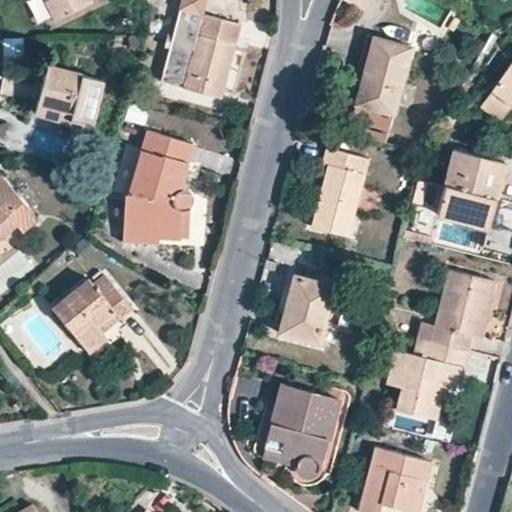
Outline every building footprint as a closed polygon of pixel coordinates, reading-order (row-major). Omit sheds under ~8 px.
[(34,27),(49,21),(40,0),(38,0),(25,5),(34,27)] [(47,0),(58,19),(94,0),(47,0)] [(184,0),(183,7),(204,12),(207,0),(184,0)] [(347,0),(346,4),(369,14),(375,0),(347,0)] [(204,12),(183,7),(166,73),(188,78),(186,87),(226,96),(244,23),(204,12)] [(389,135),(410,46),(374,37),(368,36),(360,70),(365,71),(357,103),(352,126),(389,135)] [(98,125),(111,79),(57,65),(46,110),(98,125)] [(511,65),(479,109),(499,124),(511,106),(511,65)] [(188,78),(166,73),(164,82),(186,87),(188,78)] [(185,210),(194,210),(198,204),(199,199),(197,193),(193,187),(182,187),(192,144),(149,131),(131,192),(126,192),(124,240),(151,242),(150,237),(158,238),(183,239),(185,210)] [(328,164),(321,192),(328,194),(326,203),(319,201),(312,225),(348,235),(369,159),(324,147),(320,162),(328,164)] [(489,234),(506,169),(456,156),(439,221),(489,234)] [(3,180),(0,182),(0,239),(18,225),(25,231),(37,220),(3,180)] [(328,194),(321,192),(319,201),(326,203),(328,194)] [(190,240),(194,210),(185,210),(183,239),(190,240)] [(432,340),(464,348),(468,332),(475,309),(485,311),(492,277),(449,267),(432,340)] [(318,341),(333,283),(293,274),(278,330),(318,341)] [(99,325),(127,302),(106,276),(94,284),(89,279),(55,310),(91,354),(109,337),(105,332),(99,325)] [(132,308),(127,302),(99,325),(105,332),(132,308)] [(475,309),(468,332),(479,335),(485,311),(475,309)] [(392,321),(381,318),(379,328),(389,330),(392,321)] [(379,328),(376,337),(386,339),(389,330),(379,328)] [(455,383),(464,348),(432,340),(428,339),(424,354),(395,349),(386,380),(401,385),(398,408),(430,415),(442,379),(455,383)] [(320,464),(337,401),(279,385),(264,448),(295,457),(293,464),(293,472),(300,477),(308,476),(314,470),(316,462),(320,464)] [(418,510),(424,487),(417,486),(419,477),(426,478),(430,459),(375,447),(361,510),(369,511),(375,511),(379,502),(418,510)] [(417,486),(424,487),(426,478),(419,477),(417,486)]
